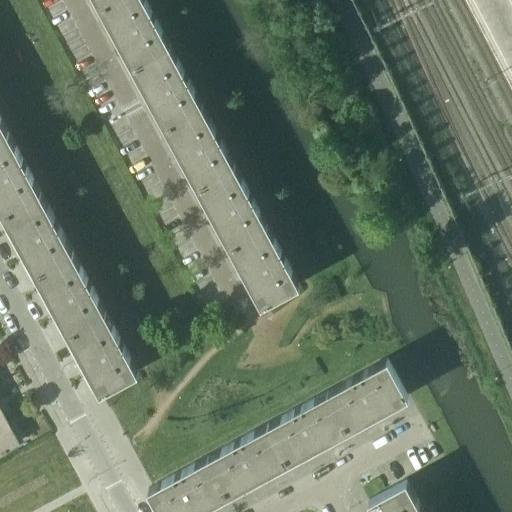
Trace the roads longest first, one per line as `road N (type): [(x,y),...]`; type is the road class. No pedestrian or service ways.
road 1 (residential): [(237,302),(73,0)]
road 2 (residential): [(126,511),(0,282)]
